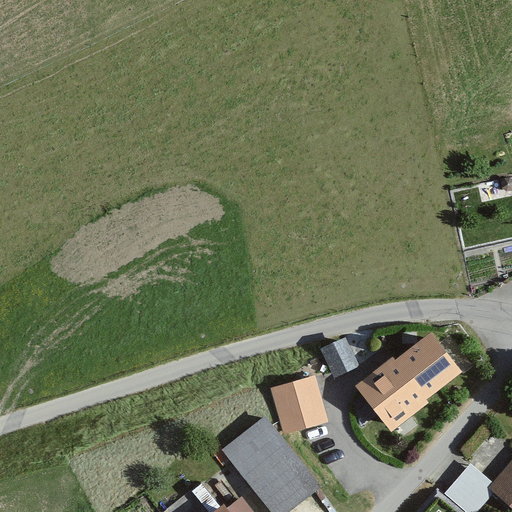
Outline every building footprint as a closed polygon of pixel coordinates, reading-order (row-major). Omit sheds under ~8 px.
[(388,428),(464,373),(432,327),(355,382),(388,428)] [(346,334),(322,345),(335,373),(359,362),(346,334)] [(317,372),(271,384),(285,435),(330,423),(317,372)] [(287,511),(324,483),(285,435),(266,411),(221,447),(273,511),(287,511)] [(511,455),(487,486),(511,507),(511,455)] [(238,511),(228,498),(207,511),(238,511)]
